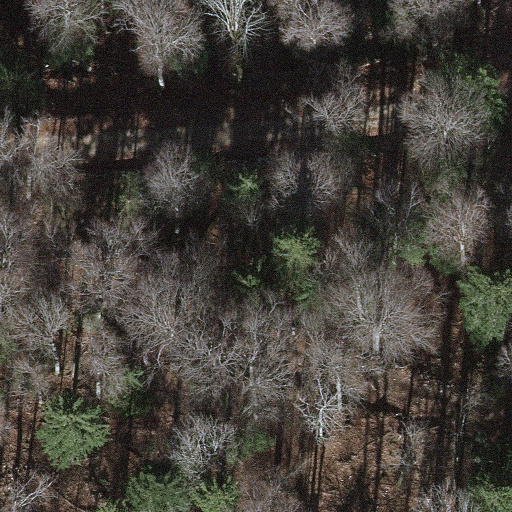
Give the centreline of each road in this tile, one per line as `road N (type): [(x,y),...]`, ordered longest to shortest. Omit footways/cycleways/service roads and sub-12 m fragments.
road 1 (track): [(0,241),(511,433)]
road 2 (track): [(511,78),(0,139)]
